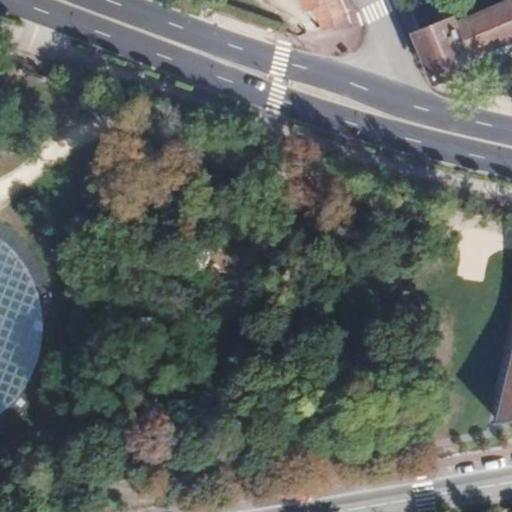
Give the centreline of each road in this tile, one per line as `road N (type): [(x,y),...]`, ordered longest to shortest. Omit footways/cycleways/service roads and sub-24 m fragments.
road 1 (primary): [(2,0),(273,97),(511,164)]
road 2 (primary): [(381,98),(94,0)]
road 3 (tertiary): [(335,511),(511,481)]
road 4 (primary): [(511,130),(381,98)]
